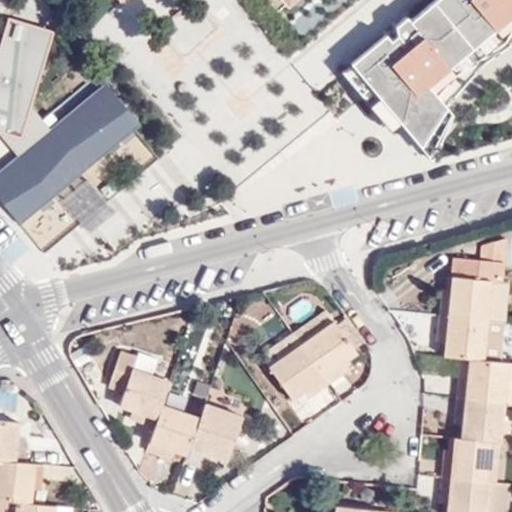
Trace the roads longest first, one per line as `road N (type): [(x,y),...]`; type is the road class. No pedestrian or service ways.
road 1 (residential): [(220,511),(391,393),(382,348),(303,222)]
road 2 (tertiary): [(303,222),(46,298),(24,322)]
road 3 (tertiary): [(24,322),(135,511)]
road 4 (tertiary): [(511,168),(303,222)]
